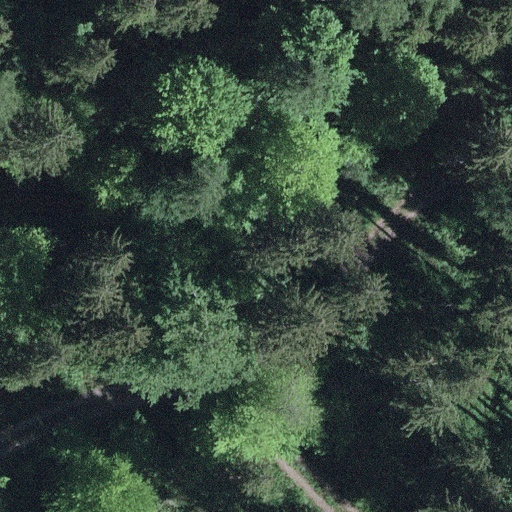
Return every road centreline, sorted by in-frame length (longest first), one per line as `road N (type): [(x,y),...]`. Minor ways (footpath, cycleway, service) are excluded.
road 1 (track): [(356,268),(0,471)]
road 2 (track): [(511,135),(356,268)]
